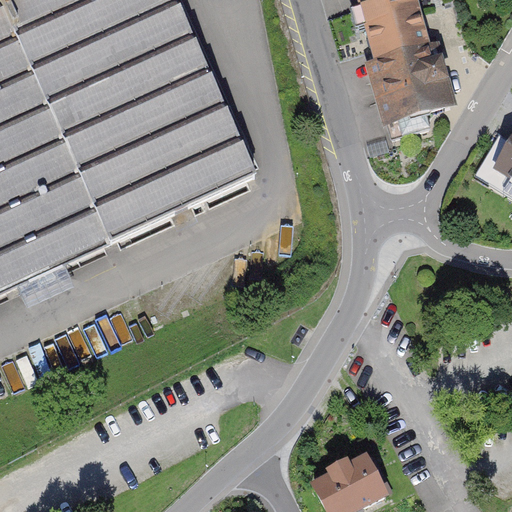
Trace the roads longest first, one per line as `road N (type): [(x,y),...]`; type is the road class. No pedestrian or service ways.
road 1 (residential): [(372,217),(350,314),(285,420),(251,451)]
road 2 (residential): [(306,0),(372,217)]
road 3 (residential): [(511,59),(421,213)]
